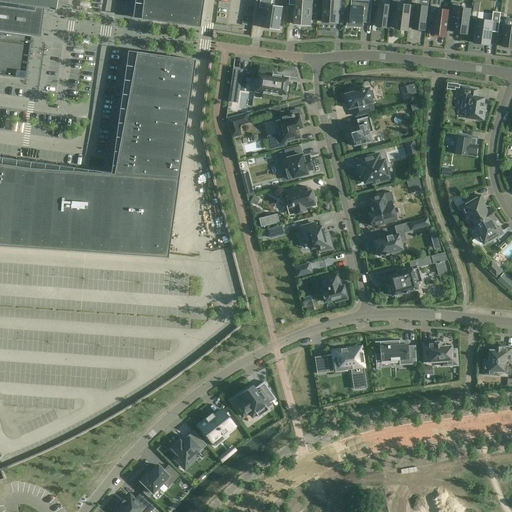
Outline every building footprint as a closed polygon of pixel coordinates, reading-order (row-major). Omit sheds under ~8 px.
[(0,0),(0,75),(4,76),(4,77),(5,77),(6,76),(6,77),(11,78),(12,77),(14,77),(14,78),(19,79),(19,78),(20,78),(20,79),(25,80),(26,78),(25,78),(25,77),(26,77),(26,75),(25,75),(26,74),(27,69),(26,69),(26,68),(27,68),(27,65),(27,62),(28,62),(28,57),(28,56),(29,52),(29,51),(29,50),(29,49),(30,44),(30,41),(31,36),(39,37),(40,26),(40,22),(41,19),(42,19),(43,9),(44,9),(44,8),(53,10),(55,10),(55,9),(56,2),(56,1),(55,0),(0,0)] [(141,18),(140,19),(141,20),(141,19),(151,20),(151,21),(199,28),(203,0),(143,0),(143,4),(142,4),(142,5),(143,5),(141,18)] [(280,30),(283,7),(272,5),(272,0),(260,0),(259,8),(265,9),(263,28),(280,30)] [(289,0),(289,5),(295,5),(294,24),(311,25),(312,1),(296,0),(289,0)] [(333,0),(334,1),(325,0),(324,0),(323,22),(338,23),(339,14),(339,11),(345,11),(345,0),(333,0)] [(412,0),(411,6),(410,16),(414,17),(413,29),(426,31),(429,7),(421,6),(421,0),(412,0)] [(435,23),(434,34),(447,36),(450,11),(440,10),(441,0),(431,0),(429,22),(435,23)] [(363,23),(370,23),(372,1),(364,1),(363,7),(352,6),(351,6),(351,12),(349,12),(348,26),(359,27),(359,25),(363,25),(363,23)] [(453,3),(451,15),(457,16),(455,33),(468,34),(471,10),(459,8),(459,4),(453,3)] [(376,27),(389,28),(392,6),(379,4),(377,18),(376,27)] [(408,31),(410,16),(411,6),(398,4),(395,29),(408,31)] [(478,19),(475,43),(490,45),(492,32),(498,33),(501,13),(493,12),(492,21),(478,19)] [(511,27),(505,26),(503,47),(511,47),(511,27)] [(0,165),(0,246),(167,258),(178,180),(187,119),(195,60),(147,54),(147,55),(136,53),(134,67),(133,67),(133,68),(134,68),(131,81),(130,81),(130,82),(131,82),(129,95),(128,95),(128,96),(126,109),(125,109),(125,110),(126,110),(123,124),(123,123),(122,124),(123,125),(121,138),(120,138),(120,139),(121,139),(118,152),(117,152),(117,153),(118,153),(116,166),(115,166),(115,167),(114,175),(102,174),(102,173),(101,173),(101,174),(87,173),(87,172),(86,172),(86,173),(73,172),(73,171),(72,171),(72,172),(58,171),(58,170),(57,170),(57,171),(44,170),(44,169),(43,169),(43,170),(30,169),(30,168),(29,168),(29,169),(15,167),(16,166),(15,166),(14,167),(1,165),(1,164),(0,164),(0,165)] [(233,68),(231,86),(240,87),(242,70),(234,69),(233,68)] [(258,75),(256,90),(263,91),(262,93),(262,94),(282,97),(282,95),(282,94),(285,94),(285,92),(287,92),(288,87),(286,86),(287,83),(287,79),(284,79),(280,78),(280,77),(280,76),(280,75),(272,74),(271,75),(271,77),(258,75)] [(467,109),(466,118),(483,121),(483,120),(484,120),(485,112),(483,111),(485,98),(476,97),(477,90),(463,88),(462,95),(464,96),(463,102),(462,108),(467,109)] [(345,96),(343,96),(345,103),(347,103),(348,103),(349,109),(353,108),(356,116),(373,112),(371,103),(372,103),(371,99),(374,99),(372,91),(369,92),(368,89),(360,91),(359,89),(351,91),(352,93),(345,95),(345,96)] [(300,138),(300,137),(298,130),(302,128),(300,121),(301,120),(299,110),(291,112),(292,115),(290,116),(281,118),(281,119),(274,121),(278,134),(267,137),(271,150),(285,146),(284,143),(300,138)] [(229,128),(249,122),(246,113),(226,118),(229,128)] [(352,138),(354,146),(371,142),(368,132),(367,133),(365,125),(371,123),(369,117),(357,120),(358,126),(349,128),(351,133),(350,133),(351,138),(352,138)] [(469,156),(477,157),(478,149),(475,149),(476,140),(472,139),(456,136),(453,154),(469,156)] [(287,180),(292,178),(307,174),(306,171),(312,170),(309,160),(308,157),(308,156),(302,157),(300,147),(285,151),(287,159),(281,160),(284,170),(287,180)] [(364,181),(364,183),(372,181),(373,184),(380,182),(380,179),(387,177),(383,161),(380,161),(378,155),(358,160),(360,167),(358,167),(360,175),(361,175),(363,181),(364,181)] [(412,178),(413,185),(425,183),(424,176),(412,178)] [(251,185),(244,187),(246,196),(253,194),(251,185)] [(315,206),(311,193),(308,193),(307,187),(285,193),(288,205),(291,204),(291,207),(292,206),(294,214),(305,211),(305,208),(315,206)] [(384,193),(367,198),(371,213),(368,214),(368,215),(366,216),(368,222),(370,221),(371,226),(380,224),(380,223),(382,223),(381,220),(387,218),(388,220),(390,220),(396,218),(392,204),(394,204),(391,192),(384,194),(384,193)] [(469,214),(475,224),(493,214),(490,208),(487,209),(483,203),(485,202),(481,196),(463,206),(468,215),(469,214)] [(277,214),(259,219),(261,227),(279,223),(277,214)] [(497,220),(493,214),(475,224),(481,234),(479,235),(485,244),(503,234),(499,227),(498,228),(494,222),(497,220)] [(427,218),(408,223),(410,231),(429,225),(427,218)] [(300,227),(302,236),(307,234),(311,249),(319,247),(319,249),(320,249),(321,251),(332,248),(329,239),(325,240),(321,226),(315,228),(314,223),(300,227)] [(268,230),(270,238),(283,234),(281,227),(268,230)] [(405,241),(403,233),(391,236),(391,235),(386,237),(386,238),(372,241),(375,251),(377,251),(378,256),(384,255),(385,256),(387,255),(387,254),(391,253),(392,255),(399,253),(399,251),(403,250),(400,242),(405,241)] [(433,264),(435,263),(438,263),(438,264),(441,263),(440,262),(446,260),(444,253),(431,257),(433,264)] [(500,258),(495,264),(506,272),(511,266),(500,258)] [(311,272),(309,264),(294,268),(297,276),(311,272)] [(502,271),(497,265),(491,271),(497,277),(502,271)] [(390,287),(389,288),(390,293),(391,294),(392,296),(404,293),(404,294),(406,293),(406,292),(417,289),(416,284),(422,282),(418,268),(404,271),(404,270),(396,272),(396,274),(387,276),(389,285),(390,287)] [(336,302),(346,299),(343,287),(340,288),(339,283),(340,283),(337,273),(320,278),(323,290),(321,290),(324,302),(335,299),(336,302)] [(400,341),(375,342),(375,343),(379,342),(380,354),(375,355),(376,369),(377,369),(376,361),(399,360),(399,365),(416,365),(415,346),(408,346),(408,345),(399,345),(399,342),(399,341),(400,341)] [(424,363),(441,361),(441,366),(457,365),(456,350),(451,351),(451,347),(444,347),(443,342),(430,343),(430,344),(423,344),(424,363)] [(332,350),(333,355),(335,371),(347,369),(351,369),(353,369),(354,382),(360,381),(361,388),(362,389),(367,388),(364,369),(360,347),(345,349),(342,350),(342,349),(332,350)] [(491,351),(490,361),(485,361),(484,375),(500,376),(500,372),(506,372),(507,363),(511,363),(511,358),(511,348),(506,348),(493,347),(493,351),(491,351)] [(241,401),(235,406),(242,417),(249,412),(252,417),(256,414),(259,417),(269,410),(266,407),(270,404),(276,399),(264,382),(263,382),(264,383),(257,387),(258,389),(255,391),(252,386),(238,396),(241,401)] [(201,424),(199,426),(211,442),(221,434),(223,435),(227,432),(234,426),(222,410),(214,416),(213,415),(212,413),(205,419),(206,420),(204,422),(201,424)] [(180,441),(172,449),(179,457),(175,460),(181,466),(193,455),(199,449),(201,450),(206,445),(194,432),(189,437),(182,444),(181,442),(180,441)] [(224,454),(219,459),(222,462),(227,457),(224,454)] [(147,474),(140,481),(153,494),(164,482),(168,486),(178,476),(168,466),(164,471),(158,465),(148,475),(147,474)] [(119,505),(115,510),(116,511),(115,511),(140,511),(144,508),(148,511),(149,511),(154,507),(139,494),(134,499),(130,495),(125,501),(124,500),(121,503),(123,504),(121,506),(119,505)]
